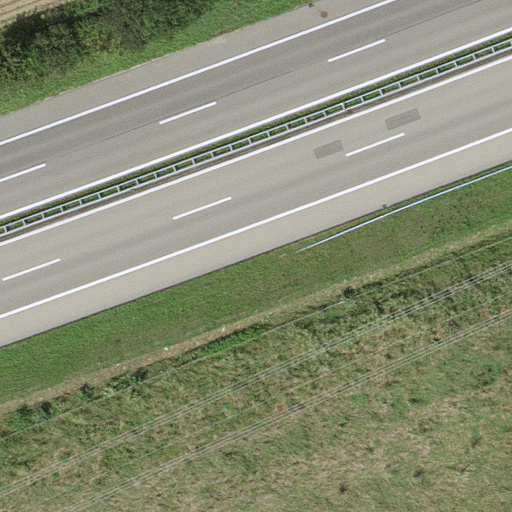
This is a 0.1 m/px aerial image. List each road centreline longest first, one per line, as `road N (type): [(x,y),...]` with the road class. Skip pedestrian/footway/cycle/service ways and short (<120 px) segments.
road 1 (motorway): [(0,283),(511,94)]
road 2 (motorway): [(494,0),(0,181)]
